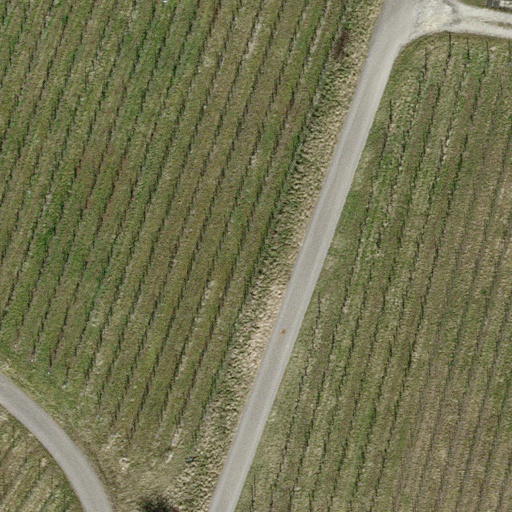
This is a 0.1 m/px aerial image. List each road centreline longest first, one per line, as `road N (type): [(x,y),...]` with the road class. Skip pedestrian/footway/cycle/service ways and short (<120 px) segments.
road 1 (track): [(227,511),(406,0)]
road 2 (track): [(0,380),(69,447),(106,511)]
